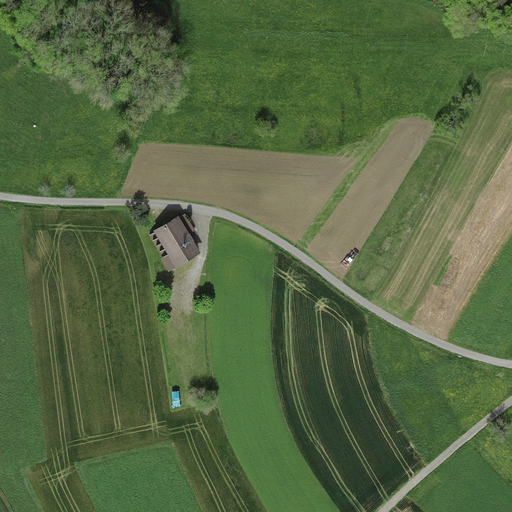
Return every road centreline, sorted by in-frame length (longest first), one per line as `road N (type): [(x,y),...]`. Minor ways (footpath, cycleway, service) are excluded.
road 1 (residential): [(511,364),(453,352),(219,212),(0,193)]
road 2 (track): [(511,399),(380,511)]
